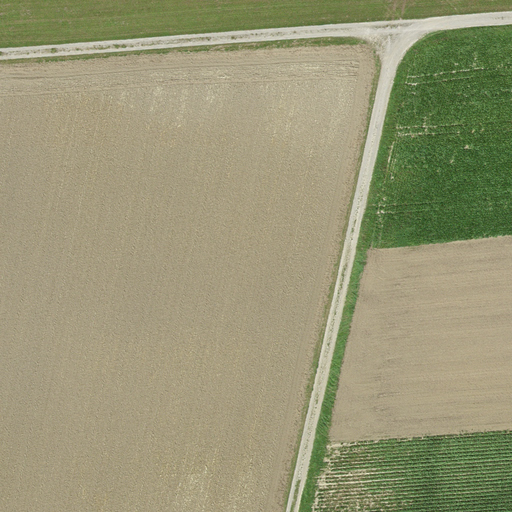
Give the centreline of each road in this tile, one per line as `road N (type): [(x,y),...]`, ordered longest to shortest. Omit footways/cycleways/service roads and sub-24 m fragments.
road 1 (track): [(0,55),(511,19)]
road 2 (track): [(292,511),(399,28)]
